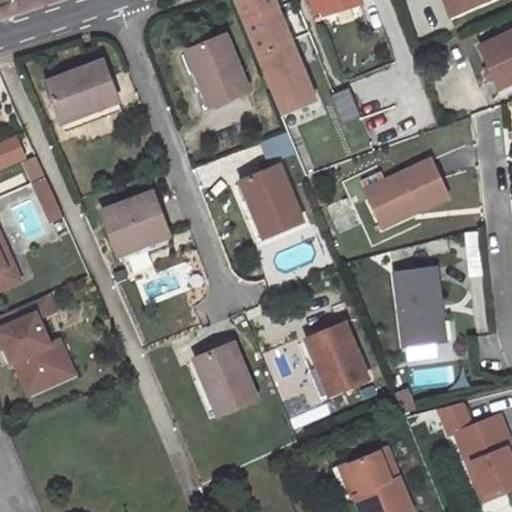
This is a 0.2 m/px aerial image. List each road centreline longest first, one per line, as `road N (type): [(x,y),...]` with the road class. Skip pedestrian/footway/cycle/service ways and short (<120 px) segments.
road 1 (residential): [(120,0),(228,296)]
road 2 (residential): [(511,336),(486,123)]
